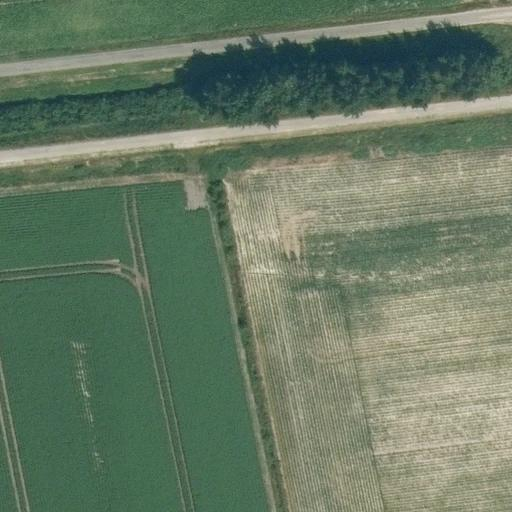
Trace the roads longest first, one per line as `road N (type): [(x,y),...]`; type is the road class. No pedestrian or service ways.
road 1 (track): [(511,102),(0,159)]
road 2 (unclassified): [(511,10),(0,63)]
